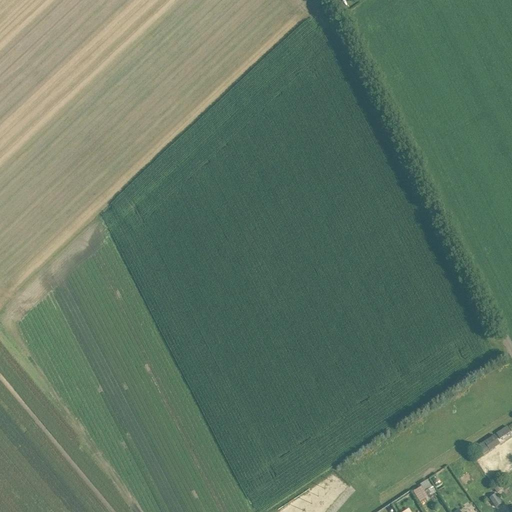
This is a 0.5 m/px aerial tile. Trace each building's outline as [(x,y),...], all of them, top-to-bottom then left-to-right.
[(500,439),(510,432),(506,427),(496,434),(500,439)] [(483,455),(490,451),(484,442),(477,446),(478,447),(483,455)] [(460,476),(465,486),(475,481),(469,471),(460,476)] [(503,489),(499,483),(493,487),(497,493),(503,489)] [(420,503),(428,498),(421,487),(413,492),(420,503)] [(437,493),(433,487),(427,491),(431,497),(437,493)] [(490,499),(496,507),(502,503),(493,490),(487,495),(490,499)]
